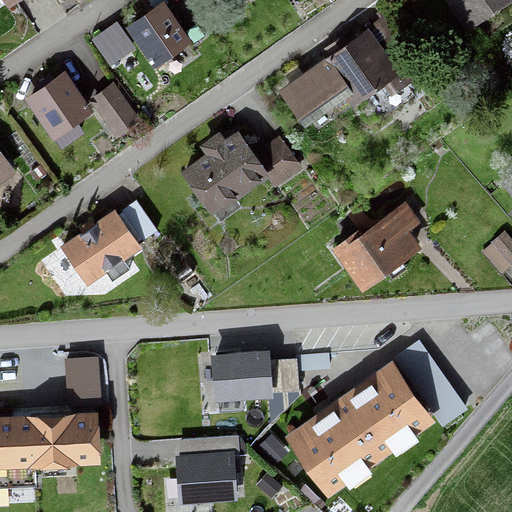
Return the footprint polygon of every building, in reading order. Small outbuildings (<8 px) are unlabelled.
[(203,26),(185,0),(151,0),(133,13),(161,54),(203,26)] [(448,0),(468,28),(509,0),(448,0)] [(332,46),(288,78),(314,114),(363,79),(370,88),(413,57),(379,9),(330,44),(332,46)] [(54,133),(89,109),(61,69),(26,92),(54,133)] [(131,110),(114,84),(93,97),(110,123),(131,110)] [(219,206),(273,164),(282,176),(309,155),(284,122),(264,137),(245,112),(184,160),(219,206)] [(0,168),(19,155),(0,128),(0,168)] [(89,274),(150,236),(146,230),(161,221),(140,188),(124,198),(122,194),(62,231),(89,274)] [(427,245),(415,227),(425,220),(410,197),(369,224),(365,219),(331,242),(362,288),(427,245)] [(502,272),(511,263),(511,243),(500,230),(480,248),(502,272)] [(265,351),(216,355),(218,396),(268,392),(265,351)] [(428,415),(393,365),(293,436),(329,486),(428,415)] [(0,479),(43,478),(42,456),(85,455),(85,447),(103,447),(102,401),(75,401),(75,394),(0,396),(0,479)] [(229,454),(181,457),(184,495),(232,491),(229,454)]
